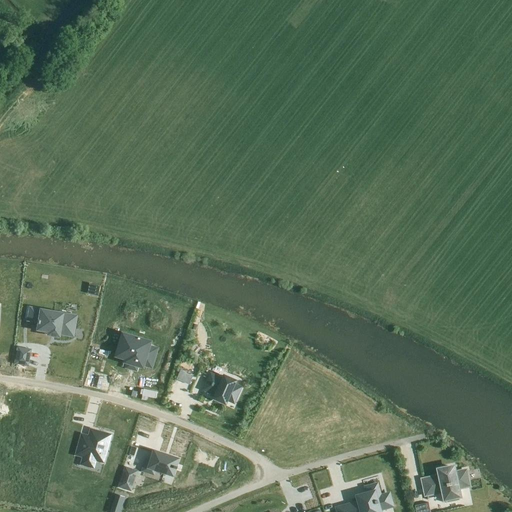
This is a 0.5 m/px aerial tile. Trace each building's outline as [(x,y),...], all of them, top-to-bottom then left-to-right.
[(28,274),(26,288),(35,290),(37,275),(28,274)] [(35,310),(34,320),(37,321),(36,324),(38,324),(37,330),(48,332),(47,335),(57,336),(58,333),(68,335),(69,327),(73,328),(75,317),(35,310)] [(122,339),(117,356),(127,359),(126,362),(143,367),(144,364),(152,367),(157,349),(149,347),(151,342),(140,339),(141,339),(139,338),(139,339),(138,339),(137,343),(122,339)] [(181,371),(177,380),(189,385),(193,376),(181,371)] [(236,381),(213,371),(205,390),(216,395),(215,399),(226,403),(228,400),(234,403),(240,388),(234,385),(236,381)] [(83,436),(77,455),(85,457),(83,460),(94,464),(95,460),(103,462),(110,436),(103,434),(102,433),(102,434),(98,433),(98,432),(92,431),(90,438),(83,436)] [(146,460),(143,471),(154,475),(156,469),(173,475),(175,468),(178,469),(178,467),(176,466),(178,460),(155,452),(152,462),(146,460)] [(126,468),(119,487),(131,491),(137,472),(126,468)] [(460,496),(458,488),(468,485),(465,472),(455,474),(453,468),(440,470),(441,477),(424,481),(427,494),(444,491),(446,499),(460,496)] [(360,503),(338,509),(338,511),(379,511),(379,510),(387,507),(384,496),(380,497),(377,486),(376,486),(376,485),(367,487),(368,488),(367,489),(369,495),(366,495),(360,496),(360,497),(358,498),(360,503)]
